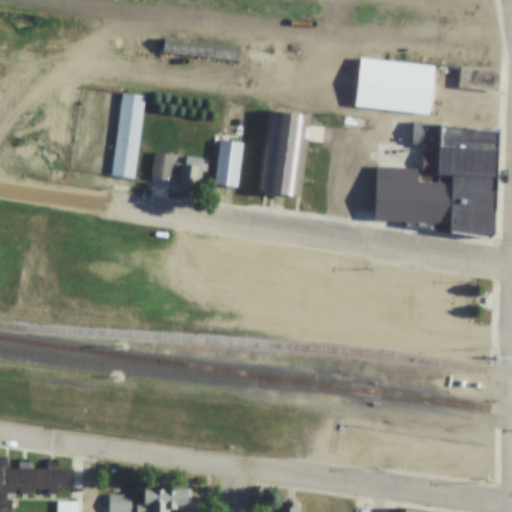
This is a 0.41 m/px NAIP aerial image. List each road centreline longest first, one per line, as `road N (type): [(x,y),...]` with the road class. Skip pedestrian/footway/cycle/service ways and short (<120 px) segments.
road 1 (residential): [(511,506),(0,434)]
road 2 (residential): [(511,264),(97,203)]
